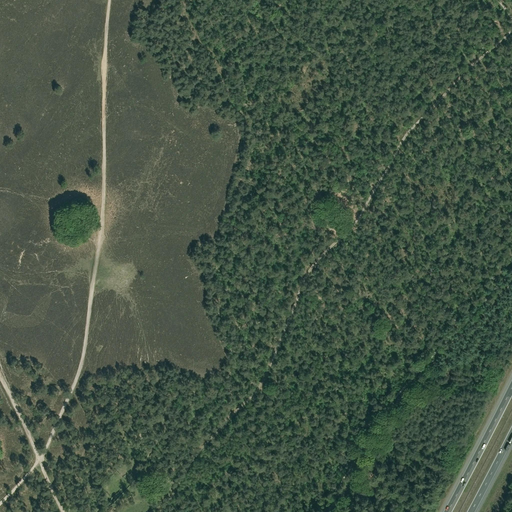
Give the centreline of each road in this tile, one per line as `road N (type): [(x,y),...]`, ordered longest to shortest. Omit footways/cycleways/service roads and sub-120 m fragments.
road 1 (track): [(511,30),(405,135),(361,212),(311,266),(258,387),(199,451),(160,511)]
road 2 (track): [(40,458),(86,335),(102,202),(109,0)]
road 3 (track): [(334,511),(397,400),(511,281)]
road 4 (track): [(0,503),(40,458),(0,372)]
road 5 (motorway): [(511,387),(447,511)]
